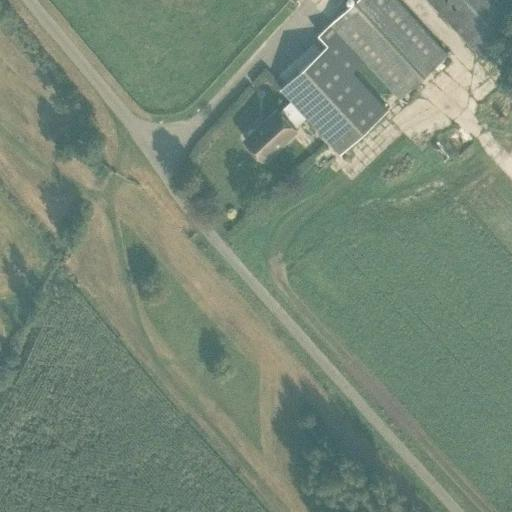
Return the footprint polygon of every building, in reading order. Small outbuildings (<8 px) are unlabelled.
[(353,0),(317,34),(353,71),(365,59),(367,62),(402,99),(448,55),(397,0),(353,0)] [(511,21),(511,5),(507,0),(428,0),(477,53),(478,53),(483,59),(494,49),(488,43),(511,21)] [(282,91),(294,103),(309,119),(342,156),(389,112),(330,48),(282,91)] [(296,131),(309,119),(294,103),(281,115),(279,112),(246,142),(266,164),(299,134),(296,131)] [(412,117),(393,141),(412,155),(431,131),(412,117)] [(414,183),(398,196),(411,213),(427,200),(414,183)]
